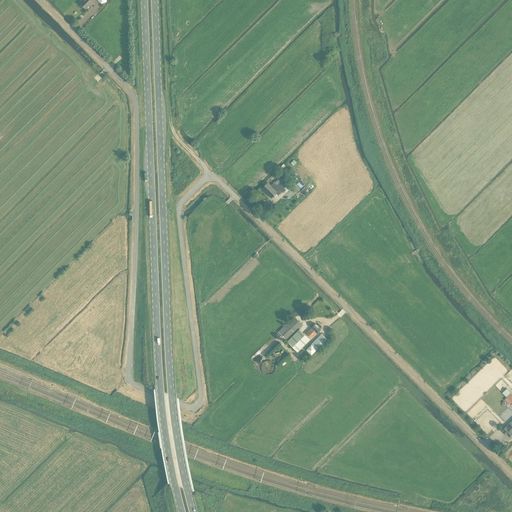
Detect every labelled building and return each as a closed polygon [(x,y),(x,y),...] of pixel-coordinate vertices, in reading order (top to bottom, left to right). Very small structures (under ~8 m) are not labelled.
[(93,0),(82,0),(80,3),(86,9),(89,5),(90,6),(94,1),(93,0)] [(267,183),(262,189),(271,198),(276,193),(278,195),(282,192),(283,193),(286,190),(284,188),(285,186),(280,182),(283,179),(281,176),(278,179),(275,182),(274,182),(273,183),(272,184),(270,186),(267,183)] [(298,178),(294,181),(301,188),(304,185),(302,182),(300,180),(298,178)] [(287,341),(300,328),(303,325),(293,316),(278,331),(287,341)] [(318,325),(317,325),(315,323),(306,332),(311,338),(321,329),(321,328),(322,327),(321,325),(319,324),(318,325)] [(287,341),(298,352),(310,339),(300,328),(287,341)] [(312,342),(311,344),(317,350),(318,351),(320,350),(329,341),(321,334),(312,342)] [(275,369),(275,368),(275,367),(274,365),(274,364),(273,363),(272,362),(271,362),(269,361),(267,361),(266,361),(265,362),(263,363),(263,364),(262,365),(261,366),(261,368),(261,369),(262,370),(262,372),(263,372),(264,373),(265,374),(266,374),(267,375),(269,375),(270,374),(271,374),(273,373),(274,372),(274,371),(275,369)] [(511,403),(511,402),(511,394),(506,388),(502,393),(511,403)] [(511,419),(502,430),(508,436),(511,432),(511,419)]
